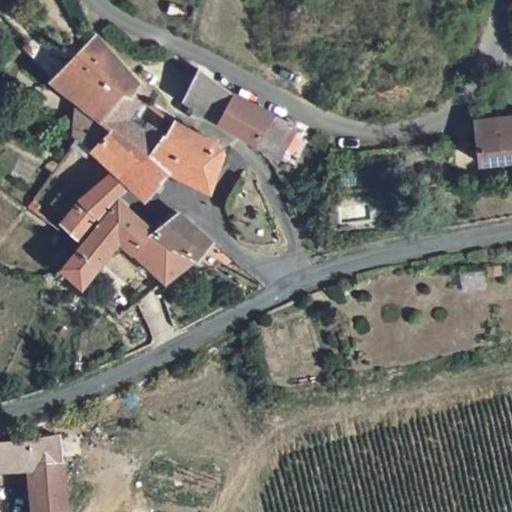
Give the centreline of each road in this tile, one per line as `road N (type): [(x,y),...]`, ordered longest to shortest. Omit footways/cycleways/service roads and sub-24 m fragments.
road 1 (residential): [(511,66),(494,60),(452,115),(391,131),(342,127),(113,16),(96,0)]
road 2 (unclassified): [(0,421),(76,398),(281,292)]
road 3 (residential): [(311,276),(278,193),(261,168),(242,162),(221,185),(215,213),(223,235),(281,292)]
road 4 (unclassified): [(311,276),(511,226)]
